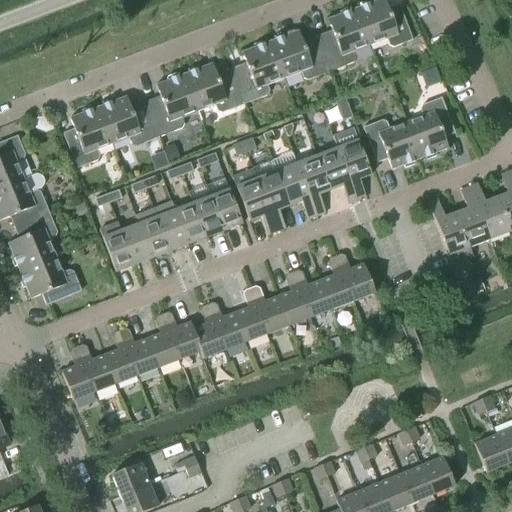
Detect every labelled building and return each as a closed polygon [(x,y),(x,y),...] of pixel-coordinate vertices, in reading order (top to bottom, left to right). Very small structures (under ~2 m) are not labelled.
[(360,8),(355,9),(369,47),(386,40),(388,46),(393,48),(412,41),(398,5),(387,10),(383,0),(378,0),(371,3),(370,1),(358,5),(360,8)] [(331,31),(316,37),(330,72),(353,64),(355,59),(352,53),(369,47),(355,9),(350,11),(349,8),(338,13),(339,15),(327,20),(331,31)] [(274,40),(269,42),(283,79),(300,73),(302,79),(307,81),(330,72),(316,37),(301,43),(297,31),(285,36),(284,33),(273,38),(274,40)] [(245,64),(230,70),(244,105),(267,97),(269,92),(266,86),(283,79),(269,42),(264,44),(263,41),(252,46),(253,48),(241,53),(245,64)] [(188,73),(183,75),(197,112),(214,106),(216,112),(221,114),(244,105),(230,70),(215,76),(211,64),(199,69),(198,66),(187,71),(188,73)] [(159,97),(144,103),(158,138),(181,129),(183,125),(180,119),(197,112),(183,75),(178,77),(177,74),(166,78),(167,81),(155,86),(159,97)] [(102,106),(97,108),(111,145),(128,139),(131,145),(135,147),(158,138),(144,103),(129,108),(125,97),(113,102),(112,99),(101,104),(102,106)] [(344,99),(335,102),(339,112),(348,109),(344,99)] [(422,117),(405,123),(419,160),(424,159),(425,161),(436,157),(435,154),(447,150),(443,139),(454,134),(441,99),(421,106),(419,111),(422,117)] [(111,145),(97,108),(92,110),(91,107),(80,111),(81,114),(69,119),(73,130),(62,134),(76,170),(97,162),(99,157),(97,151),(111,145)] [(46,114),(30,121),(34,129),(45,133),(52,130),(46,114)] [(419,160),(405,123),(388,129),(386,123),(381,121),(362,128),(376,164),(387,160),(391,171),(403,166),(404,169),(415,165),(414,162),(419,160)] [(352,143),(336,149),(356,202),(365,198),(358,180),(370,176),(357,141),(360,140),(354,125),(346,128),(352,143)] [(271,133),(262,136),(265,145),(270,143),(273,137),(271,133)] [(0,188),(23,179),(16,163),(22,160),(24,156),(16,137),(0,143),(0,188)] [(251,139),(241,143),(246,154),(256,150),(251,139)] [(246,154),(241,143),(232,147),(236,157),(246,154)] [(173,145),(162,149),(167,164),(178,160),(173,145)] [(336,149),(316,157),(329,191),(340,187),(347,205),(356,202),(336,149)] [(217,163),(214,154),(196,161),(199,169),(217,163)] [(316,157),(296,165),(316,217),(325,214),(318,196),(329,191),(316,157)] [(189,164),(178,168),(181,176),(193,172),(189,164)] [(296,165),(276,172),(289,207),(300,202),(307,220),(316,217),(296,165)] [(181,176),(178,168),(166,173),(169,181),(181,176)] [(267,236),(276,232),(256,180),(252,170),(232,177),(236,188),(235,188),(248,222),(260,218),(267,236)] [(276,172),(256,180),(276,232),(284,229),(278,211),(289,207),(276,172)] [(507,194),(495,199),(508,233),(511,231),(511,182),(508,173),(500,177),(507,194)] [(0,221),(9,218),(13,229),(48,214),(40,193),(35,191),(40,189),(42,188),(43,185),(43,182),(43,180),(42,179),(40,177),(38,175),(35,175),(33,176),(23,179),(0,188),(0,221)] [(154,177),(142,182),(145,190),(157,186),(154,177)] [(145,190),(142,182),(130,186),(133,195),(145,190)] [(478,185),(468,189),(488,241),(508,233),(495,199),(484,203),(478,185)] [(466,210),(455,214),(472,258),(473,258),(469,248),(488,241),(468,189),(460,192),(466,210)] [(118,191),(106,196),(109,204),(121,199),(118,191)] [(228,191),(210,198),(223,232),(241,225),(228,191)] [(109,204),(106,196),(94,200),(97,208),(109,204)] [(210,198),(192,205),(205,239),(223,232),(210,198)] [(472,258),(455,214),(444,218),(437,200),(428,204),(451,266),(472,258)] [(83,201),(72,205),(77,217),(87,213),(83,201)] [(171,203),(153,210),(169,253),(187,246),(171,203)] [(171,203),(187,246),(205,239),(192,205),(174,211),(171,203)] [(153,210),(135,217),(151,259),(169,253),(153,210)] [(16,267),(18,272),(55,257),(48,240),(55,238),(56,233),(48,214),(13,229),(18,240),(7,244),(12,256),(9,258),(14,268),(16,267)] [(138,225),(120,232),(133,266),(151,259),(135,217),(138,225)] [(133,266),(117,223),(98,230),(115,273),(133,266)] [(340,255),(335,257),(352,303),(374,294),(363,265),(349,270),(344,257),(340,255)] [(55,257),(18,272),(20,277),(18,278),(22,289),(25,288),(30,300),(41,295),(45,306),(81,292),(73,273),(68,271),(62,274),(55,257)] [(333,277),(319,282),(331,311),(352,303),(335,257),(329,259),(327,263),(333,277)] [(297,271),(292,273),(309,319),(331,311),(319,282),(307,287),(301,273),(297,271)] [(290,293),(277,298),(288,327),(309,319),(292,273),(286,275),(285,280),(290,293)] [(479,278),(470,282),(474,293),(483,290),(479,278)] [(255,288),(249,290),(267,335),(288,327),(277,298),(264,303),(259,289),(255,288)] [(247,309),(234,314),(245,343),(267,335),(249,290),(244,292),(242,296),(247,309)] [(212,304),(207,306),(224,351),(245,343),(234,314),(221,319),(216,306),(212,304)] [(192,330),(201,353),(203,359),(224,351),(207,306),(201,308),(200,312),(205,325),(192,330)] [(167,313),(161,315),(179,361),(201,353),(192,330),(190,323),(176,329),(171,315),(167,313)] [(159,335),(146,340),(157,369),(179,361),(161,315),(156,317),(154,322),(159,335)] [(124,330),(119,332),(136,377),(157,369),(146,340),(133,345),(128,331),(124,330)] [(117,351),(104,356),(115,385),(136,377),(119,332),(113,334),(112,338),(117,351)] [(337,339),(328,342),(330,350),(339,347),(337,339)] [(81,346),(76,348),(93,394),(115,385),(104,356),(91,361),(86,348),(81,346)] [(93,394),(76,348),(71,350),(69,354),(74,368),(60,373),(72,402),(93,394)] [(488,397),(480,401),(485,413),(493,409),(488,397)] [(485,413),(480,401),(472,404),(477,416),(485,413)] [(405,411),(409,422),(421,418),(416,406),(405,411)] [(413,428),(406,431),(410,443),(418,440),(413,428)] [(511,429),(495,436),(507,465),(511,462),(511,429)] [(410,443),(406,431),(397,435),(402,447),(410,443)] [(507,465),(495,436),(473,445),(485,474),(507,465)] [(371,445),(363,449),(368,461),(377,458),(371,445)] [(368,461),(363,449),(354,452),(359,465),(368,461)] [(174,466),(177,474),(197,466),(193,457),(181,462),(181,463),(174,466)] [(442,458),(420,467),(432,496),(454,487),(442,458)] [(329,463),(321,466),(326,478),(334,475),(329,463)] [(111,476),(120,498),(148,486),(139,464),(111,476)] [(197,466),(177,474),(175,475),(179,483),(200,475),(197,466)] [(326,478),(321,466),(312,470),(317,482),(326,478)] [(420,467),(399,476),(411,504),(432,496),(420,467)] [(399,476),(378,484),(389,511),(392,511),(411,504),(399,476)] [(287,480),(279,483),(284,496),(292,493),(287,480)] [(284,496),(279,483),(270,487),(275,499),(284,496)] [(389,511),(378,484),(357,493),(364,511),(389,511)] [(148,486),(120,498),(125,511),(146,511),(157,507),(148,486)] [(335,502),(339,511),(364,511),(357,493),(335,502)] [(245,497),(237,501),(241,511),(244,511),(250,509),(245,497)] [(270,497),(261,501),(264,508),(274,505),(270,497)] [(241,511),(237,501),(228,505),(230,511),(241,511)]
